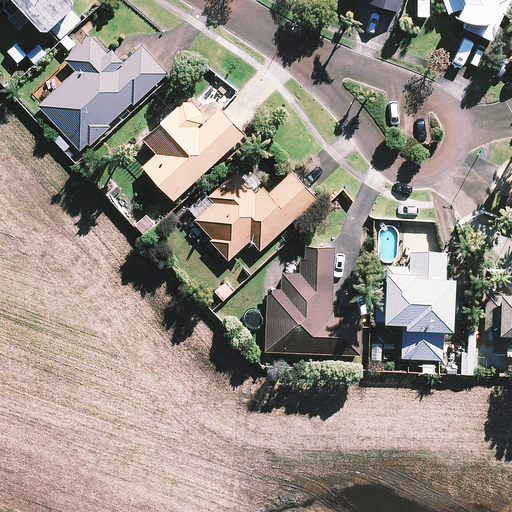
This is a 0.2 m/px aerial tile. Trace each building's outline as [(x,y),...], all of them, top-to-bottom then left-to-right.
[(17,0),(45,29),(53,29),(77,8),(76,1),(76,0),(75,0),(17,0)] [(371,0),(370,3),(403,12),(406,0),(371,0)] [(511,0),(447,0),(452,15),(464,11),(461,17),(471,21),(468,28),(496,41),(497,38),(511,6),(511,0)] [(113,125),(135,104),(137,106),(172,74),(146,47),(129,62),(117,50),(112,54),(95,36),(69,61),(80,72),(42,107),(84,152),(92,144),(94,147),(115,127),(113,125)] [(146,168),(177,202),(249,136),(225,110),(203,129),(202,128),(206,124),(207,115),(195,103),(186,104),(146,141),(160,155),(146,168)] [(321,199),(296,172),(273,194),(267,188),(259,195),(239,174),(213,198),(218,203),(199,221),(216,239),(213,242),(232,262),(255,241),(264,251),(321,199)] [(309,242),(326,227),(316,217),(300,231),(309,242)] [(336,318),(338,248),(309,247),(309,259),(305,259),(305,274),(287,273),(286,289),(272,289),(270,353),(366,356),(367,319),(336,318)] [(405,359),(447,360),(448,330),(457,330),(459,278),(449,278),(450,254),(415,252),(414,267),(390,266),(389,294),(379,294),(378,322),(406,323),(405,359)] [(511,293),(490,293),(489,332),(498,332),(497,355),(511,355),(511,293)]
